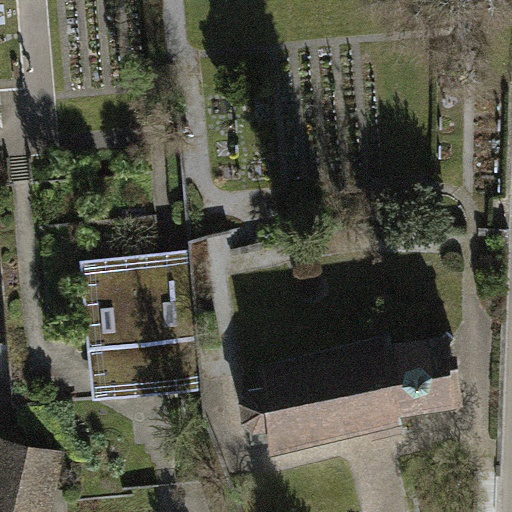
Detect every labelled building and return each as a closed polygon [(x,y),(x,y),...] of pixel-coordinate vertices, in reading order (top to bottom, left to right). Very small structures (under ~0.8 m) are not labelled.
[(51,326),(56,403),(170,392),(169,362),(199,360),(191,250),(175,251),(160,253),(154,175),(0,187),(0,209),(10,329),(51,326)] [(51,326),(10,329),(17,406),(56,403),(51,326)] [(379,332),(251,367),(254,386),(240,389),(232,399),(237,420),(246,429),(259,427),(263,448),(391,417),(390,410),(439,403),(447,409),(453,402),(444,395),(440,342),(445,334),(438,330),(432,339),(382,342),(379,332)] [(0,440),(0,511),(30,511),(37,485),(51,489),(59,454),(0,440)] [(37,485),(30,511),(45,511),(51,489),(37,485)]
